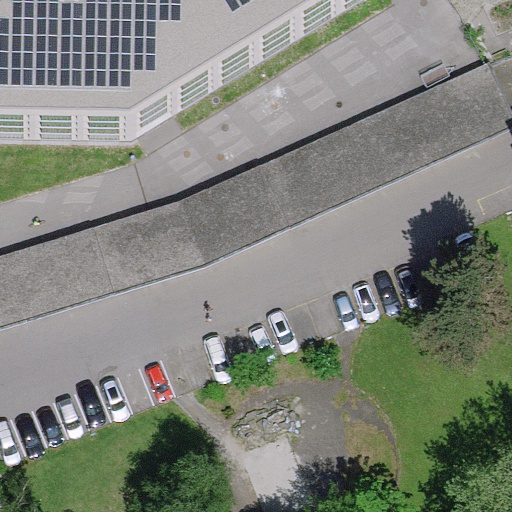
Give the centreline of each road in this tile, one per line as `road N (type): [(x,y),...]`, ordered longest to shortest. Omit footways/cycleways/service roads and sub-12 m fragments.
road 1 (residential): [(511,151),(55,372),(0,387)]
road 2 (residential): [(0,239),(171,178),(472,0)]
